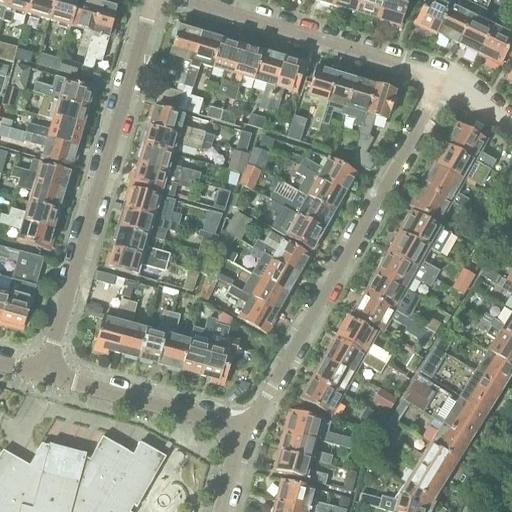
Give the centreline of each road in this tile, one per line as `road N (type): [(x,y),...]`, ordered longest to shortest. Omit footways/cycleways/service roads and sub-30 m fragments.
road 1 (residential): [(249,429),(444,81)]
road 2 (residential): [(44,376),(150,0)]
road 3 (residential): [(444,81),(193,0)]
road 4 (residential): [(249,429),(44,376)]
